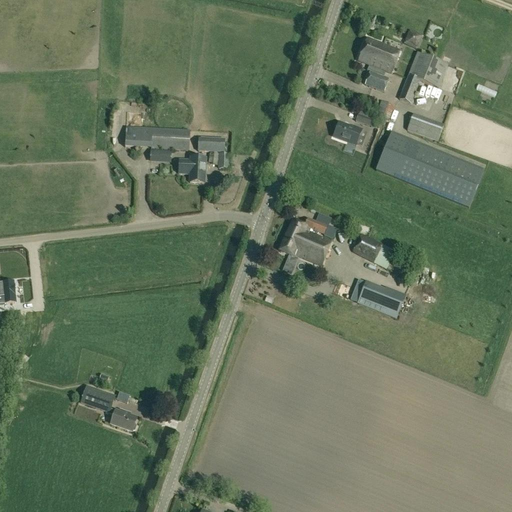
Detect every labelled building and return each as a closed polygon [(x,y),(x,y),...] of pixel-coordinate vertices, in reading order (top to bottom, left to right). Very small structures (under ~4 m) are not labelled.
[(367,39),(358,62),(391,75),(400,52),(367,39)] [(411,105),(420,83),(438,90),(448,66),(417,53),(399,100),(411,105)] [(459,66),(458,76),(467,77),(468,66),(459,66)] [(364,86),(384,94),(389,80),(370,72),(364,86)] [(389,121),(395,107),(381,102),(376,115),(389,121)] [(369,128),(372,120),(358,115),(355,122),(369,128)] [(407,132),(438,143),(444,126),(413,115),(407,132)] [(353,129),(339,123),(334,138),(356,146),(362,131),(354,127),(353,129)] [(151,150),(189,152),(190,131),(126,128),(125,149),(151,150)] [(484,171),(391,134),(376,172),(469,209),(484,171)] [(225,141),(200,139),(200,152),(224,154),(225,141)] [(171,152),(150,151),(150,163),(170,164),(171,152)] [(219,155),(219,169),(228,170),(229,156),(219,155)] [(179,175),(190,176),(190,184),(204,184),(205,167),(191,166),(191,162),(180,162),(179,175)] [(322,211),(318,218),(329,223),(333,217),(322,211)] [(322,268),(332,243),(310,233),(311,231),(324,236),(327,228),(307,219),(304,227),(293,222),(279,251),(293,258),(294,257),(322,268)] [(386,270),(395,252),(362,235),(353,253),(386,270)] [(393,267),(404,272),(407,267),(396,261),(393,267)] [(348,281),(343,294),(355,299),(361,286),(348,281)] [(14,282),(0,283),(0,305),(16,303),(15,296),(16,296),(15,287),(14,287),(14,282)] [(396,319),(404,299),(367,284),(358,304),(396,319)] [(115,411),(115,412),(111,410),(115,397),(87,387),(81,404),(109,414),(108,415),(113,417),(110,425),(132,433),(137,419),(130,416),(130,414),(120,411),(119,412),(115,411)]
